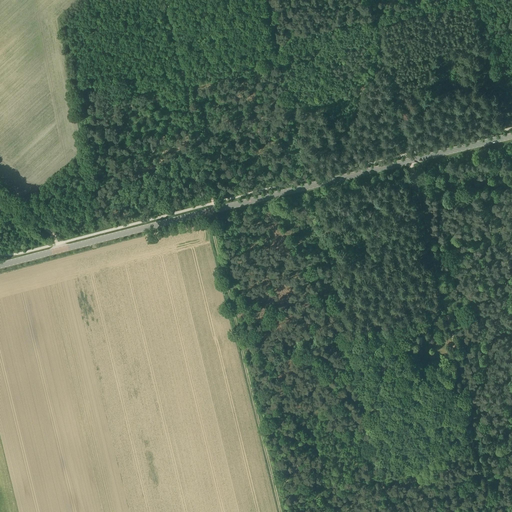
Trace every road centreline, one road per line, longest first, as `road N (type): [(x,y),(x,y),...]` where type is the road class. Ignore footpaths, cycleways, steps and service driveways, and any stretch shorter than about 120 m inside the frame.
road 1 (tertiary): [(0,265),(511,135)]
road 2 (track): [(281,46),(347,334),(242,360)]
road 3 (track): [(279,509),(209,211)]
road 4 (track): [(373,20),(445,309)]
road 5 (track): [(445,309),(347,334),(381,480)]
road 6 (track): [(181,68),(373,20)]
road 7 (track): [(445,309),(479,452)]
road 8 (track): [(181,68),(213,210)]
road 9 (track): [(85,153),(72,90),(134,78)]
